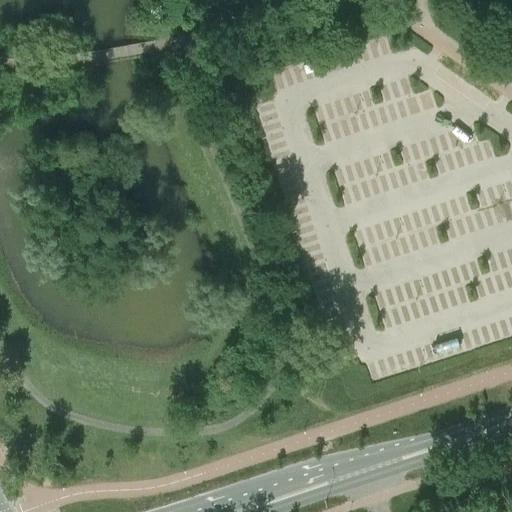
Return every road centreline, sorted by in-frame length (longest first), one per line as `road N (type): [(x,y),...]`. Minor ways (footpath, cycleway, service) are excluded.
road 1 (secondary): [(356,465),(198,511)]
road 2 (secondary): [(511,414),(356,465)]
road 3 (secondary): [(363,479),(511,429)]
